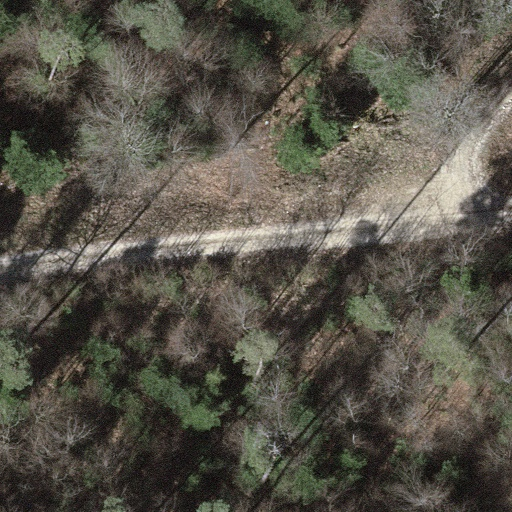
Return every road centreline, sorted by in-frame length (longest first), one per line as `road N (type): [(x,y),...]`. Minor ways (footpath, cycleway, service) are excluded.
road 1 (track): [(0,264),(511,210)]
road 2 (track): [(511,98),(453,180),(443,214)]
